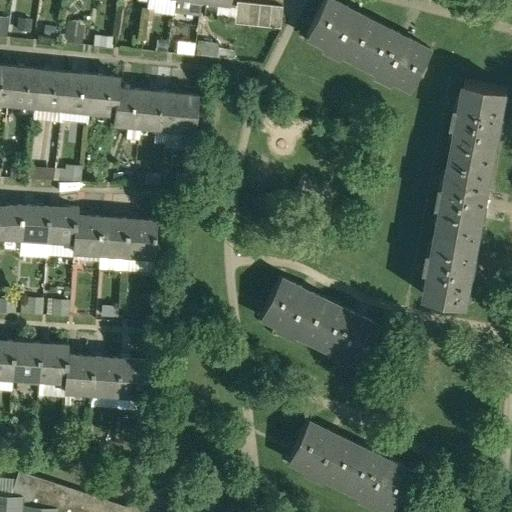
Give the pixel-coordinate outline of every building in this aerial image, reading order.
[(248,0),(236,0),(235,19),(246,20),(248,0)] [(259,0),(248,0),(246,20),(257,22),(259,0)] [(271,1),(262,0),(259,0),(257,22),(269,23),(271,1)] [(377,18),(340,0),(321,0),(306,31),(323,40),(321,44),(339,53),(341,49),(358,58),(377,18)] [(282,2),(271,1),(269,23),(280,24),(282,2)] [(61,31),(78,37),(83,19),(67,13),(61,31)] [(429,44),(377,18),(358,58),(374,66),(372,69),(390,78),(392,75),(409,84),(429,44)] [(12,60),(0,58),(0,95),(8,97),(12,60)] [(38,63),(12,60),(8,97),(34,99),(38,63)] [(65,65),(38,63),(34,99),(61,102),(65,65)] [(92,68),(65,65),(61,102),(88,105),(92,68)] [(119,71),(92,68),(88,105),(115,107),(118,81),(119,71)] [(454,151),(496,159),(502,128),(504,128),(506,116),(505,116),(511,84),(468,76),(463,103),(459,102),(456,120),(460,121),(454,151)] [(144,84),(118,81),(115,107),(114,118),(140,120),(144,84)] [(170,86),(144,84),(140,120),(167,123),(170,86)] [(197,89),(170,86),(167,123),(183,124),(184,120),(194,121),(197,89)] [(440,224),(482,232),(487,206),(489,207),(490,196),(489,196),(496,159),(454,151),(448,181),(444,181),(441,199),(444,200),(440,224)] [(24,201),(0,198),(0,235),(22,237),(24,201)] [(51,202),(24,201),(22,237),(49,238),(51,202)] [(78,204),(51,202),(49,238),(75,240),(77,214),(78,214),(78,204)] [(78,214),(77,214),(75,240),(74,250),(101,252),(103,216),(78,214)] [(130,218),(103,216),(101,252),(128,254),(130,218)] [(157,220),(130,218),(128,254),(155,255),(157,220)] [(482,232),(440,224),(435,247),(432,246),(429,264),(432,264),(428,291),(470,299),(476,265),(478,266),(480,254),(478,254),(482,232)] [(334,301),(282,276),(262,316),(279,324),(277,328),(295,337),(297,333),(314,342),(334,301)] [(22,310),(39,312),(41,298),(25,295),(22,310)] [(48,298),(48,304),(55,304),(55,312),(67,313),(68,299),(48,298)] [(385,327),(334,301),(314,342),(331,350),(329,354),(346,363),(348,359),(365,368),(385,327)] [(14,340),(0,339),(0,375),(12,376),(14,340)] [(40,342),(14,340),(12,376),(38,378),(40,342)] [(67,344),(40,342),(38,378),(65,380),(67,354),(67,344)] [(93,355),(67,354),(65,380),(65,390),(91,392),(93,355)] [(120,357),(93,355),(91,392),(118,393),(120,357)] [(148,359),(120,357),(118,393),(145,395),(148,359)] [(361,444),(308,420),(290,460),(307,468),(304,472),(323,481),(325,477),(342,485),(361,444)] [(414,469),(361,444),(342,485),(359,493),(357,498),(375,506),(377,502),(395,510),(414,469)] [(129,506),(20,470),(12,494),(0,493),(0,511),(151,511),(176,498),(169,485),(129,506)] [(178,480),(169,485),(176,498),(185,493),(178,480)]
